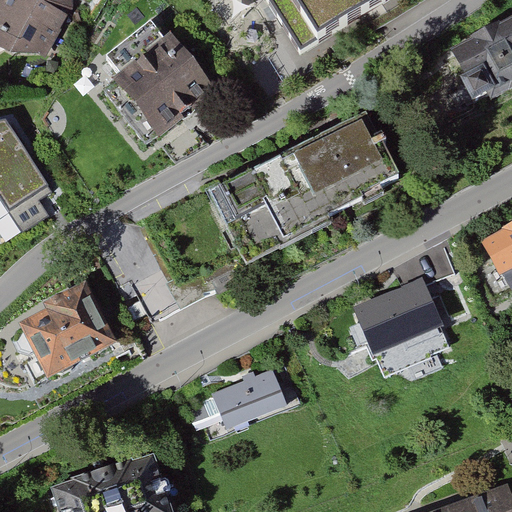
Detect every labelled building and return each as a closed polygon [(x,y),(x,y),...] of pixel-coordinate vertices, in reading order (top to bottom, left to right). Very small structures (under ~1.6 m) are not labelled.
[(0,0),(0,56),(28,75),(70,21),(70,0),(0,0)] [(266,0),(302,58),(395,0),(266,0)] [(511,35),(504,18),(425,57),(452,112),(511,83),(511,35)] [(121,72),(113,79),(160,135),(211,92),(152,23),(109,59),(121,72)] [(364,112),(205,189),(240,260),(401,186),(364,112)] [(0,125),(0,222),(43,197),(0,125)] [(511,219),(462,243),(479,280),(494,274),(503,294),(511,290),(511,219)] [(77,288),(0,324),(0,327),(28,386),(106,349),(77,288)] [(429,289),(355,319),(381,380),(454,350),(429,289)] [(271,378),(214,401),(228,438),(286,415),(271,378)] [(164,511),(154,474),(55,503),(57,511),(164,511)] [(503,511),(494,486),(422,511),(503,511)]
